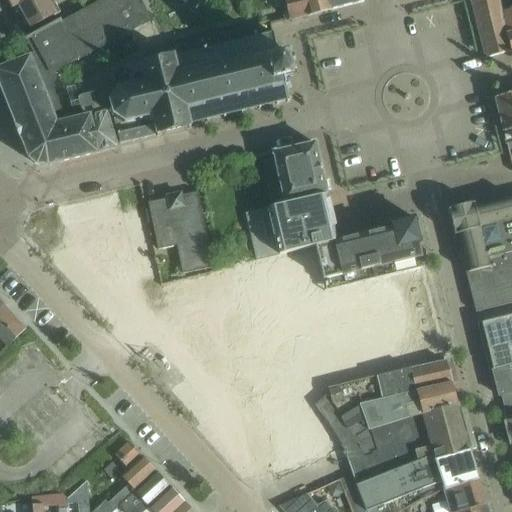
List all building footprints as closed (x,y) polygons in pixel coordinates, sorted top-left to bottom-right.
[(150,22),(138,0),(106,0),(61,25),(60,23),(61,23),(60,22),(18,44),(19,45),(20,47),(20,46),(27,59),(0,70),(0,87),(28,159),(31,162),(35,165),(39,166),(48,167),(61,164),(95,155),(116,150),(106,114),(100,95),(79,101),(84,120),(56,125),(52,115),(59,112),(51,91),(54,80),(51,75),(150,22)] [(6,0),(12,10),(15,8),(21,20),(18,22),(24,34),(60,14),(52,0),(6,0)] [(283,0),(290,23),(331,12),(328,0),(283,0)] [(361,0),(328,0),(331,12),(363,3),(361,0)] [(498,0),(469,0),(484,56),(489,59),(511,52),(511,10),(501,13),(498,0)] [(511,10),(511,0),(498,0),(501,13),(511,10)] [(283,78),(293,76),(287,53),(277,56),(272,35),(243,41),(240,29),(153,51),(155,61),(124,68),(129,86),(117,89),(108,101),(112,117),(120,144),(157,135),(157,136),(192,127),(191,122),(288,102),(283,78)] [(406,88),(396,91),(399,100),(409,96),(406,88)] [(511,96),(495,101),(506,146),(511,144),(511,96)] [(272,154),(283,205),(325,196),(313,144),(272,154)] [(176,247),(182,276),(213,269),(197,194),(181,197),(180,195),(167,198),(167,200),(148,204),(158,251),(176,247)] [(103,195),(63,204),(68,227),(108,218),(103,195)] [(304,250),(315,248),(336,243),(325,196),(283,205),(264,210),(245,215),(256,262),(304,250)] [(511,304),(511,197),(491,203),(492,206),(474,210),(473,205),(461,208),(451,225),(454,237),(459,236),(463,253),(460,253),(475,314),(511,304)] [(138,199),(130,200),(133,212),(140,211),(138,199)] [(140,211),(133,212),(135,224),(143,222),(140,211)] [(108,218),(68,227),(73,249),(113,239),(108,218)] [(336,243),(315,248),(323,281),(420,258),(417,246),(420,245),(414,220),(389,226),(390,230),(336,243)] [(113,239),(73,249),(78,270),(118,261),(113,239)] [(148,241),(140,243),(142,255),(150,253),(148,241)] [(315,248),(304,250),(307,263),(317,261),(315,248)] [(150,253),(142,255),(145,267),(153,265),(150,253)] [(118,261),(78,270),(84,292),(123,283),(118,261)] [(306,267),(282,282),(303,315),(327,300),(306,267)] [(258,269),(246,272),(248,280),(259,277),(258,269)] [(246,272),(234,275),(236,283),(248,280),(246,272)] [(282,282),(259,296),(280,330),(303,315),(282,282)] [(259,296),(234,312),(255,345),(280,330),(259,296)] [(0,341),(6,348),(25,331),(0,302),(0,341)] [(511,316),(481,324),(493,371),(511,366),(511,316)] [(373,380),(374,385),(377,395),(378,402),(382,401),(451,384),(445,362),(409,370),(377,379),(373,380)] [(511,366),(493,371),(500,399),(504,412),(511,410),(511,366)] [(262,381),(256,387),(264,395),(270,390),(262,381)] [(434,412),(457,405),(451,384),(382,401),(378,402),(359,407),(368,433),(420,417),(434,412)] [(270,390),(264,395),(272,404),(278,398),(270,390)] [(227,391),(198,418),(217,439),(246,412),(227,391)] [(470,451),(457,405),(434,412),(420,417),(368,433),(359,407),(342,418),(325,398),(315,407),(330,427),(342,444),(343,450),(356,487),(433,457),(434,461),(470,451)] [(246,412),(217,439),(236,459),(265,432),(246,412)] [(300,422),(294,428),(302,436),(308,431),(300,422)] [(308,431),(302,436),(310,445),(316,439),(308,431)] [(265,432),(236,459),(255,479),(284,453),(265,432)] [(115,457),(118,461),(106,471),(113,479),(125,468),(126,469),(140,456),(129,444),(115,457)] [(368,511),(441,484),(444,492),(478,479),(470,451),(434,461),(433,457),(356,487),(365,511),(368,511)] [(284,453),(255,479),(275,500),(304,474),(284,453)] [(110,511),(155,472),(142,457),(121,477),(129,485),(99,511),(110,511)] [(155,472),(118,505),(124,511),(135,511),(136,511),(142,511),(148,507),(169,487),(155,472)] [(464,511),(485,505),(478,479),(444,492),(443,492),(444,496),(437,498),(439,504),(431,506),(432,511),(464,511)] [(90,511),(87,482),(67,500),(68,505),(78,504),(78,511),(90,511)] [(173,511),(184,503),(169,487),(148,507),(153,511),(173,511)] [(68,511),(68,505),(67,500),(67,496),(57,501),(57,511),(68,511)] [(281,511),(333,511),(325,502),(316,507),(307,496),(278,509),(281,511)] [(191,511),(184,503),(173,511),(191,511)]
